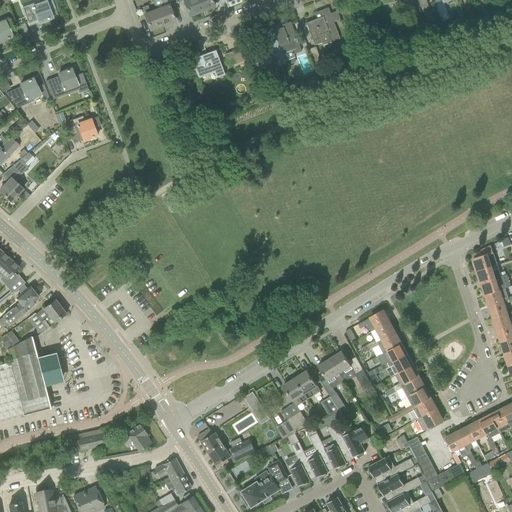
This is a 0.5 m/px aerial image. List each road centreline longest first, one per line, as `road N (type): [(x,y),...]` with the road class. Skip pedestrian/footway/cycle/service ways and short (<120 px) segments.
road 1 (residential): [(171,422),(447,247)]
road 2 (tertiary): [(171,422),(91,315),(4,229)]
road 3 (residential): [(180,441),(141,463),(0,488)]
road 4 (residential): [(126,16),(138,46),(150,49),(283,0)]
road 5 (unclassified): [(459,399),(486,366),(447,247)]
road 6 (residential): [(0,70),(126,16)]
